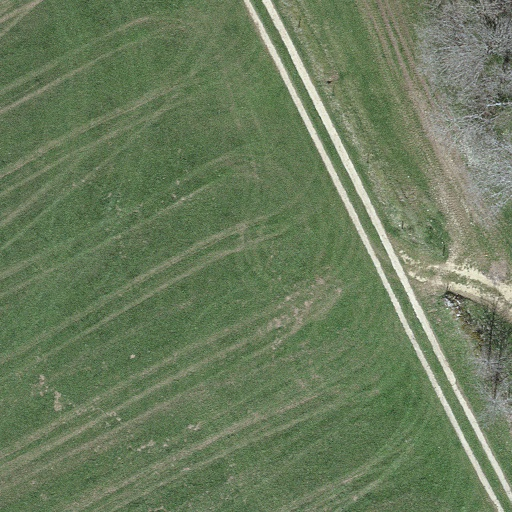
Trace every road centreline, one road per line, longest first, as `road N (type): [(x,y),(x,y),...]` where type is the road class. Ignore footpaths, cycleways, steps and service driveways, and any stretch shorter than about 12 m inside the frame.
road 1 (track): [(249,0),(511,508)]
road 2 (track): [(386,264),(486,287),(511,303)]
